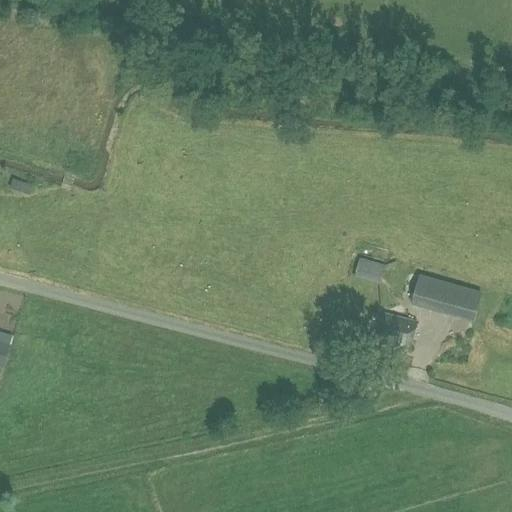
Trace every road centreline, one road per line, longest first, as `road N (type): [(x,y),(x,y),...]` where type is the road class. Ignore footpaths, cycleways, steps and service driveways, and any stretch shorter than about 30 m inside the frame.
road 1 (unclassified): [(511,415),(0,278)]
road 2 (track): [(0,489),(433,392)]
